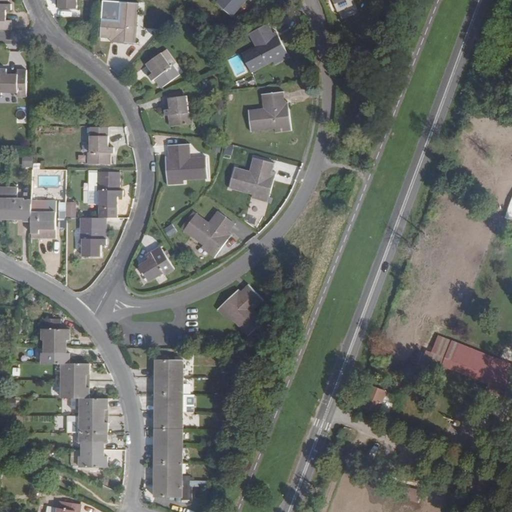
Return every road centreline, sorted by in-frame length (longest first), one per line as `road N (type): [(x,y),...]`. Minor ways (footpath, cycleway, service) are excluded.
road 1 (tertiary): [(288,511),(479,0)]
road 2 (residential): [(310,0),(328,79),(325,120),(291,216),(228,275),(181,299),(88,319)]
road 3 (residential): [(50,35),(117,93),(144,173),(138,219),(88,319)]
road 4 (residential): [(88,319),(131,402),(139,482),(133,511)]
road 5 (track): [(327,411),(511,489)]
